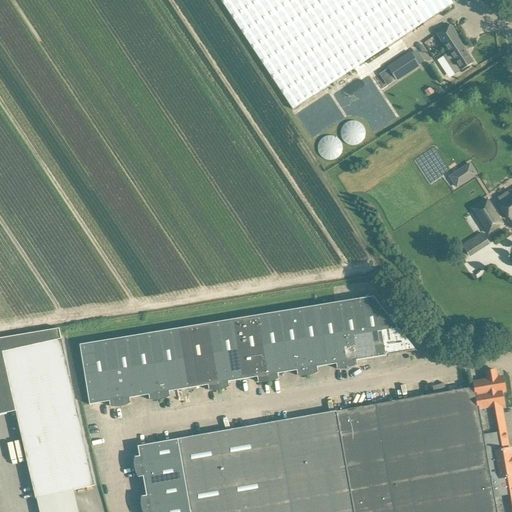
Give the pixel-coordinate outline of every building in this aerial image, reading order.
[(220,0),(292,109),(453,3),(450,0),(220,0)] [(431,60),(446,50),(448,54),(446,55),(449,58),(446,60),(455,74),(473,63),(456,37),(458,36),(451,26),(421,45),(431,60)] [(388,68),(396,80),(419,66),(410,53),(388,68)] [(430,88),(425,91),(428,96),(433,93),(430,88)] [(446,173),(436,180),(444,194),(473,176),(471,172),(466,166),(448,177),(446,173)] [(511,194),(499,203),(505,211),(510,220),(511,218),(511,194)] [(486,198),(472,207),(488,234),(503,224),(486,198)] [(434,212),(440,224),(463,213),(457,201),(434,212)] [(482,231),(462,244),(468,254),(488,241),(482,231)] [(373,296),(356,299),(366,359),(406,353),(410,343),(398,329),(396,328),(397,327),(373,296)] [(356,299),(337,303),(347,369),(354,367),(356,366),(358,365),(357,365),(356,361),(366,359),(356,299)] [(337,303),(317,306),(327,366),(336,364),(337,368),(336,368),(336,369),(340,370),(347,369),(337,303)] [(317,306),(297,309),(308,375),(315,374),(316,373),(319,372),(318,371),(317,367),(327,366),(317,306)] [(297,309),(277,312),(287,372),(297,371),(297,375),(301,376),(308,375),(297,309)] [(277,312),(253,316),(266,382),(275,380),(277,379),(279,378),(279,377),(278,378),(278,374),(287,372),(277,312)] [(253,316),(233,320),(243,380),(257,377),(258,381),(257,381),(257,382),(259,382),(262,383),(266,382),(253,316)] [(233,320),(208,324),(219,390),(226,389),(230,386),(229,386),(228,382),(243,380),(233,320)] [(208,324),(179,328),(188,388),(208,385),(209,389),(208,389),(208,390),(212,391),(219,390),(208,324)] [(59,328),(0,338),(0,414),(16,411),(39,511),(78,511),(74,490),(94,485),(59,328)] [(179,328),(149,333),(160,399),(167,398),(169,397),(171,396),(170,395),(170,396),(169,392),(188,388),(179,328)] [(149,333),(129,337),(139,397),(149,395),(149,399),(149,400),(151,400),(153,400),(160,399),(149,333)] [(129,337),(110,340),(120,406),(127,405),(129,404),(131,403),(131,402),(130,402),(129,398),(139,397),(129,337)] [(79,345),(88,395),(89,405),(109,402),(110,406),(109,405),(109,406),(111,407),(114,407),(120,406),(110,340),(79,345)] [(474,387),(415,397),(435,511),(511,511),(511,486),(510,476),(511,476),(511,452),(511,448),(505,449),(498,406),(503,405),(501,391),(505,391),(503,377),(497,378),(495,370),(485,372),(487,380),(473,382),(474,387)] [(435,511),(415,397),(336,411),(354,511),(435,511)] [(353,511),(336,411),(247,427),(261,511),(353,511)] [(261,511),(247,427),(207,434),(221,511),(261,511)] [(221,511),(207,434),(177,439),(181,459),(184,479),(188,499),(190,511),(221,511)] [(134,461),(135,467),(181,459),(177,439),(138,446),(139,456),(135,457),(136,456),(135,456),(134,458),(134,461)] [(181,459),(135,467),(136,474),(137,476),(139,478),(139,477),(143,476),(145,486),(184,479),(181,459)] [(141,500),(142,507),(188,499),(184,479),(145,486),(146,496),(142,496),(141,500)] [(190,511),(188,499),(142,507),(143,511),(190,511)]
